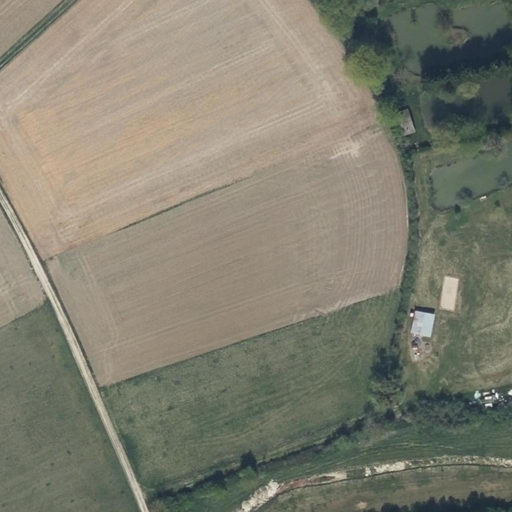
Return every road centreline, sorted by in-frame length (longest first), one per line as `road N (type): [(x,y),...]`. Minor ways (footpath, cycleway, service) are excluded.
road 1 (track): [(148,511),(0,205)]
road 2 (track): [(238,511),(365,450),(462,449),(511,463)]
